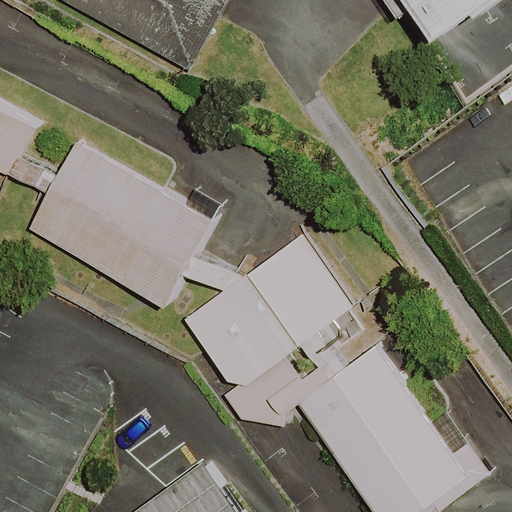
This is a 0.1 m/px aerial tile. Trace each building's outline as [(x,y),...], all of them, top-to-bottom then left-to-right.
[(263,0),(189,0),(244,32),(263,0)] [(412,0),(443,41),(498,0),(412,0)] [(68,139),(0,99),(0,241),(5,245),(68,139)] [(250,225),(110,153),(56,256),(196,328),(250,225)] [(387,323),(330,244),(211,328),(268,407),(387,323)] [(462,511),(501,485),(398,340),(328,389),(416,511),(462,511)] [(137,401),(106,401),(106,458),(138,458),(137,401)] [(264,511),(230,464),(162,511),(264,511)]
